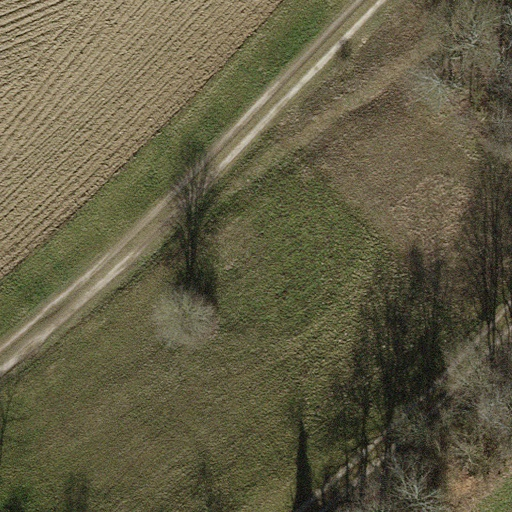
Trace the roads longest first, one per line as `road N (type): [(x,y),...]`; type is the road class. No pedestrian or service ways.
road 1 (track): [(0,365),(99,283),(379,0)]
road 2 (track): [(511,316),(312,511)]
